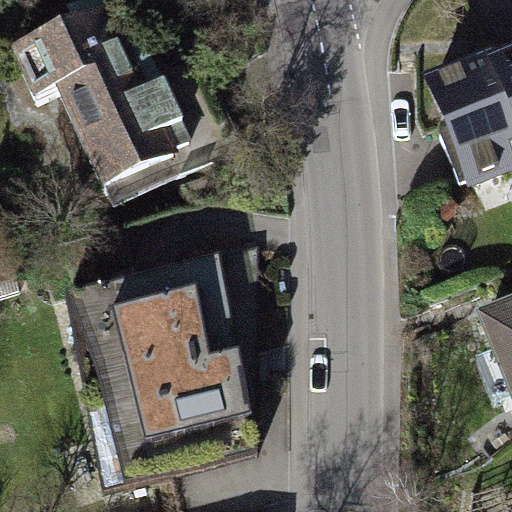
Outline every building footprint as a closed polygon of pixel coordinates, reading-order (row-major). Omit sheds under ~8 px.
[(79,32),(20,56),(42,109),(69,99),(116,213),(240,162),(201,67),(172,79),(158,46),(139,54),(117,0),(112,0),(73,16),(79,32)] [(467,195),(511,179),(511,110),(493,58),(489,50),(424,75),(467,195)] [(511,51),(493,58),(511,110),(511,51)] [(260,250),(71,295),(110,492),(263,454),(260,250)] [(511,313),(470,328),(511,447),(511,313)]
